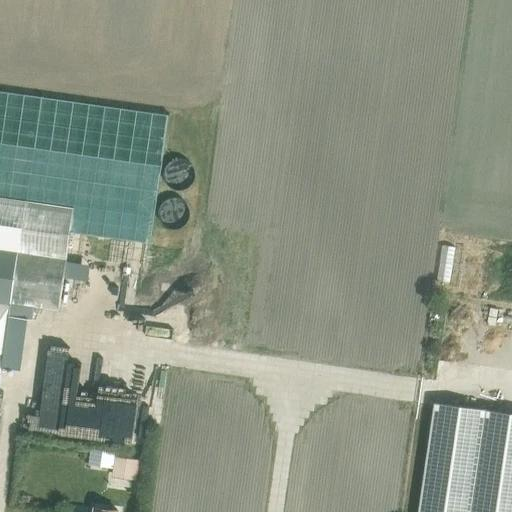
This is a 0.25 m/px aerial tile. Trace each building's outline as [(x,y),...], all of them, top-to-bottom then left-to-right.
[(0,142),(37,148),(162,166),(170,112),(0,88),(0,142)] [(0,142),(0,197),(75,208),(74,215),(71,232),(151,244),(162,166),(37,148),(0,142)] [(0,251),(19,254),(11,305),(60,312),(74,215),(75,208),(0,197),(0,251)] [(174,251),(153,249),(152,262),(174,263),(174,251)] [(19,254),(0,251),(0,384),(11,305),(19,254)] [(59,391),(58,408),(89,409),(90,393),(59,391)] [(420,511),(511,511),(511,413),(436,403),(420,511)] [(33,425),(78,426),(78,409),(33,407),(33,425)] [(94,421),(94,435),(131,437),(132,423),(94,421)] [(88,465),(112,468),(114,453),(90,450),(88,465)] [(136,480),(139,459),(115,455),(112,476),(136,480)]
